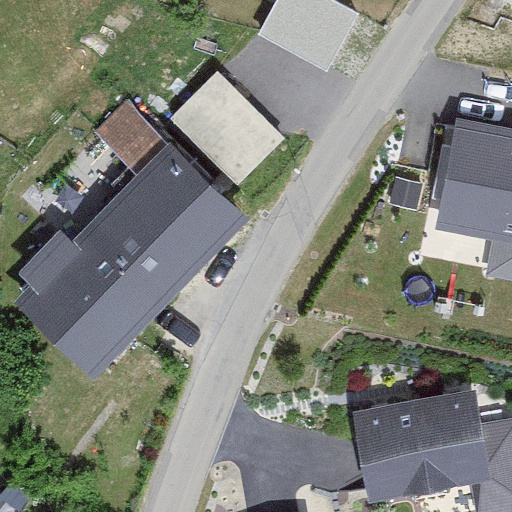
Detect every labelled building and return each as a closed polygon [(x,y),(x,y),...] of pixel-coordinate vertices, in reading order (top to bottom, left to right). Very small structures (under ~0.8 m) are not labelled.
[(333,63),(362,2),(357,0),(272,0),(259,28),(333,63)] [(242,174),(288,126),(219,60),(173,108),(242,174)] [(122,148),(154,117),(132,93),(99,124),(122,148)] [(511,132),(461,123),(443,217),(511,229),(511,132)] [(252,217),(165,134),(9,299),(96,381),(252,217)] [(471,393),(363,413),(377,487),(484,467),(471,393)]
